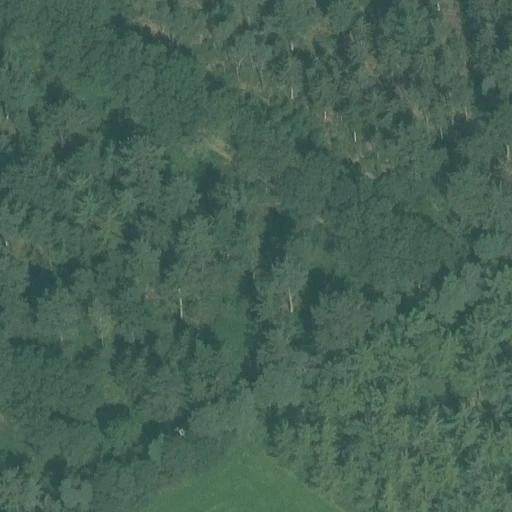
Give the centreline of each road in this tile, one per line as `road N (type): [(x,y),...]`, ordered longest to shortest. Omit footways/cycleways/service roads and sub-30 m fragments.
road 1 (track): [(0,1),(423,295)]
road 2 (track): [(511,288),(236,449)]
